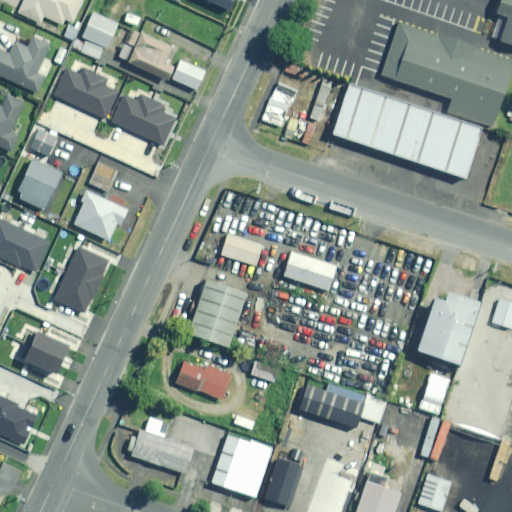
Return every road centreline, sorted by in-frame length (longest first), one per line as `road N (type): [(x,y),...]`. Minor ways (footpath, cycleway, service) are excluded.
road 1 (tertiary): [(210,146),(54,481)]
road 2 (unclassified): [(210,146),(511,246)]
road 3 (tertiary): [(278,0),(210,146)]
